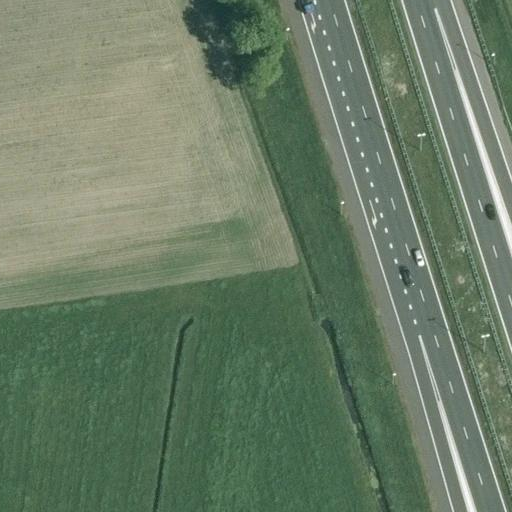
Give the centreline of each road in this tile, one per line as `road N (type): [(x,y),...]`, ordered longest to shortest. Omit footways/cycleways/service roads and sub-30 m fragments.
road 1 (motorway): [(330,0),(432,330)]
road 2 (motorway): [(511,308),(418,15)]
road 3 (motorway): [(511,205),(484,124),(418,15)]
road 4 (motorway): [(432,330),(490,511)]
road 5 (motorway): [(432,330),(466,511)]
